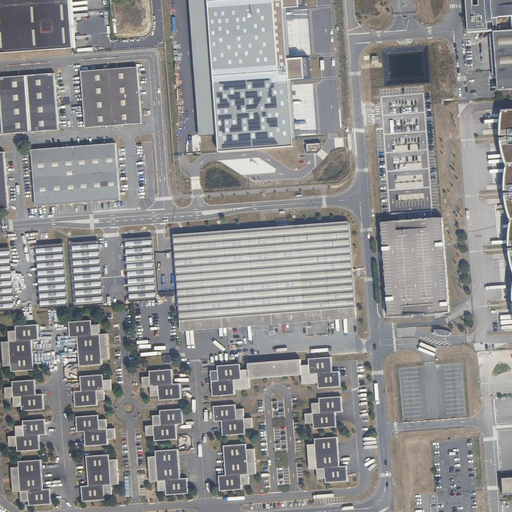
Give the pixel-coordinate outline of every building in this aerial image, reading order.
[(0,0),(0,52),(75,48),(74,47),(95,46),(95,37),(78,38),(74,0),(0,0)] [(190,0),(201,135),(220,134),(221,151),(293,145),(288,79),(311,77),(310,58),(288,59),(284,8),(303,7),(302,0),(190,0)] [(511,17),(511,0),(465,0),(468,32),(488,30),(488,23),(493,23),(493,19),(511,17)] [(511,30),(495,32),(495,34),(498,75),(499,91),(511,89),(511,30)] [(82,79),(86,128),(143,124),(139,76),(138,67),(82,72),(82,79)] [(55,74),(0,78),(0,84),(0,86),(1,99),(2,112),(4,128),(4,135),(60,130),(59,122),(58,108),(57,95),(56,82),(55,74)] [(511,109),(503,110),(501,127),(501,138),(503,150),(508,166),(506,181),(506,194),(508,207),(511,219),(510,235),(510,250),(511,263),(511,109)] [(121,200),(116,144),(32,151),(37,207),(121,200)] [(0,153),(0,209),(10,209),(6,153),(0,153)] [(443,218),(382,223),(384,256),(388,309),(389,318),(439,314),(450,313),(450,304),(445,245),(443,218)] [(182,328),(356,314),(353,271),(349,222),(253,230),(175,236),(182,328)] [(152,238),(127,240),(132,300),(157,298),(152,238)] [(99,242),(74,244),(78,304),(104,302),(99,242)] [(68,305),(63,244),(38,246),(43,307),(68,305)] [(10,249),(0,249),(0,310),(15,309),(10,249)] [(182,332),(357,319),(356,314),(182,328),(182,332)] [(92,320),(71,322),(72,337),(79,337),(81,366),(104,364),(104,361),(111,360),(109,335),(101,335),(100,325),(93,325),(92,320)] [(13,371),(36,369),(34,340),(41,339),(40,324),(17,326),(18,331),(10,332),(11,342),(3,342),(5,367),(13,367),(13,371)] [(336,369),(335,355),(312,357),(312,363),(306,363),(307,381),(317,381),(317,387),(344,384),(344,369),(336,369)] [(305,357),(253,360),(254,376),(306,372),(305,357)] [(252,386),(250,367),(242,368),(242,361),(218,363),(220,378),(213,379),(213,394),(236,392),(236,387),(252,386)] [(174,384),(173,368),(150,370),(150,375),(144,376),(145,391),(151,391),(151,396),(160,395),(160,399),(183,398),(182,383),(174,384)] [(104,373),(82,375),(83,390),(76,391),(77,405),(99,404),(99,399),(106,399),(106,394),(114,394),(113,378),(104,379),(104,373)] [(23,405),(23,409),(46,408),(45,393),(38,393),(37,379),(13,381),(14,386),(7,386),(8,402),(15,401),(15,405),(23,405)] [(308,424),(315,423),(315,429),(339,428),(338,413),(345,412),(343,397),(320,399),(321,404),(313,404),(314,409),(307,409),(308,424)] [(225,436),(249,434),(248,429),(255,428),(254,413),(247,414),(246,409),(238,410),(238,404),(215,406),(217,421),(224,421),(225,436)] [(148,435),(155,435),(155,440),(179,439),(178,424),(185,423),(184,408),(161,409),(162,415),(153,415),(154,420),(147,420),(148,435)] [(86,430),(87,445),(110,444),(109,438),(117,438),(116,423),(108,424),(108,419),(100,419),(100,414),(78,415),(79,431),(86,430)] [(42,449),(41,433),(47,433),(46,418),(24,420),(24,425),(16,425),(17,430),(10,431),(11,446),(18,445),(18,450),(42,449)] [(316,439),(316,444),(309,444),(311,469),(318,469),(319,480),(327,479),(327,484),(350,483),(349,467),(342,467),(339,437),(316,439)] [(228,475),(221,476),(222,492),(244,490),(244,485),(251,484),(250,474),(258,474),(256,447),(249,448),(249,444),(226,446),(228,475)] [(179,449),(156,451),(157,455),(150,455),(152,481),(158,480),(159,491),(167,491),(167,495),(190,494),(189,478),(181,479),(179,449)] [(90,485),(83,486),(84,501),(106,499),(106,495),(114,494),(113,484),(120,483),(119,458),(112,458),(111,454),(88,455),(90,485)] [(45,488),(43,459),(19,460),(20,464),(12,465),(14,491),(21,490),(22,501),(30,500),(31,505),(53,503),(51,487),(45,488)]
